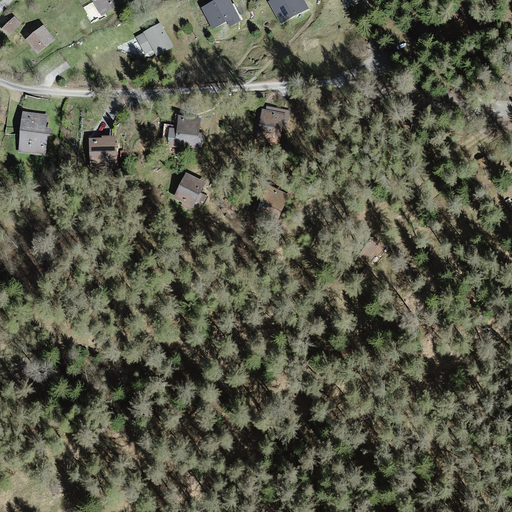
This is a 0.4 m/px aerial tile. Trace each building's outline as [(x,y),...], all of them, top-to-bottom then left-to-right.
[(121,0),(96,0),(91,3),(101,21),(125,7),(121,0)] [(226,0),(223,0),(201,11),(212,31),(236,18),(226,0)] [(297,0),(276,0),(267,5),(279,26),(304,12),(297,0)] [(11,15),(0,25),(0,28),(9,38),(22,26),(11,15)] [(43,25),(25,41),(37,54),(55,38),(43,25)] [(161,28),(135,41),(146,64),(172,51),(161,28)] [(280,145),(283,126),(287,127),(290,110),(267,106),(266,110),(262,109),(256,140),(280,145)] [(53,119),(23,115),(18,156),(49,160),(53,119)] [(198,140),(200,122),(178,118),(176,131),(169,131),(167,147),(184,150),(185,139),(198,140)] [(101,143),(90,144),(90,172),(117,172),(117,140),(101,140),(101,143)] [(205,183),(186,176),(175,201),(192,210),(205,183)] [(275,225),(289,194),(266,184),(252,215),(275,225)] [(386,246),(372,236),(357,258),(371,268),(386,246)]
